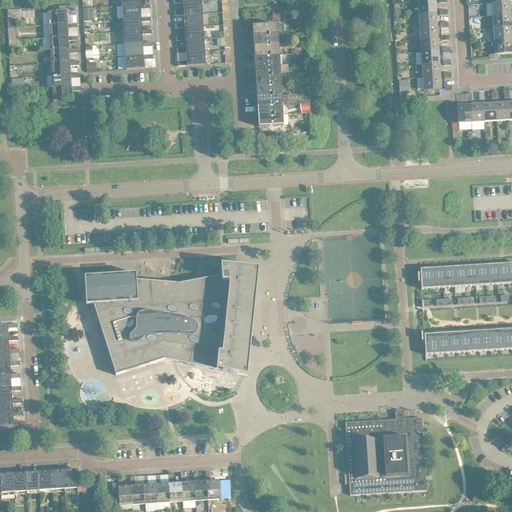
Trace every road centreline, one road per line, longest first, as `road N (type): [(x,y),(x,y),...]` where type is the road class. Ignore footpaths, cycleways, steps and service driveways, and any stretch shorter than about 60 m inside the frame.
road 1 (residential): [(38,457),(87,455),(101,465),(240,456)]
road 2 (residential): [(19,271),(38,457)]
road 3 (tertiary): [(20,198),(206,181)]
road 4 (tertiary): [(337,0),(347,174)]
road 5 (tertiary): [(347,174),(511,165)]
road 6 (tertiary): [(206,181),(347,174)]
road 7 (residential): [(455,0),(460,80),(511,77)]
